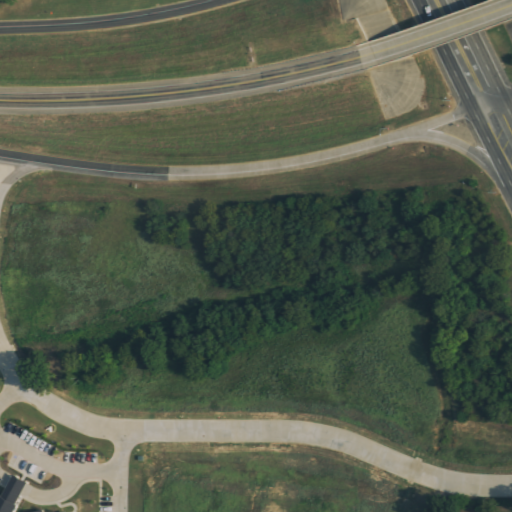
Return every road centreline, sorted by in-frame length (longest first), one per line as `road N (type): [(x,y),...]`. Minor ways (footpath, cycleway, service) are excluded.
road 1 (trunk): [(0,153),(147,175),(321,163),(486,105)]
road 2 (trunk): [(366,57),(181,95),(0,97)]
road 3 (trunk): [(222,0),(101,29),(0,31)]
road 4 (trunk): [(511,5),(366,57)]
road 5 (trunk): [(399,138),(443,137),(511,180)]
